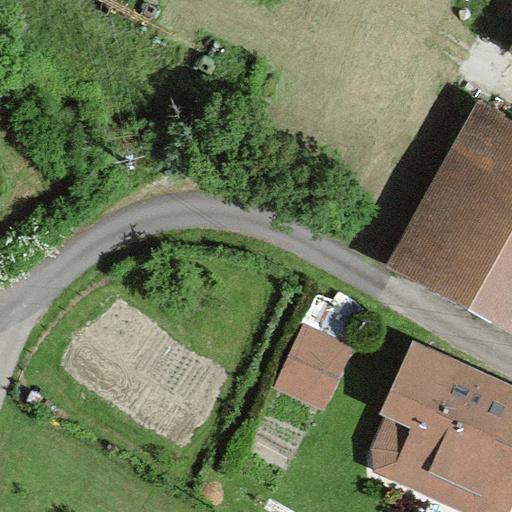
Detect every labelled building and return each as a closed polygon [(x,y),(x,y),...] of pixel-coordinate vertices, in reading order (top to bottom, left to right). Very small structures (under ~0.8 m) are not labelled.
[(511,333),(511,126),(483,111),(388,266),(511,333)] [(339,347),(309,334),(287,382),(317,395),(339,347)] [(406,458),(498,499),(511,470),(511,402),(415,357),(374,443),(406,458)] [(374,443),(371,443),(372,459),(372,474),(396,486),(408,459),(406,458),(374,443)] [(498,499),(408,459),(396,486),(430,501),(455,511),(494,511),(500,500),(498,499)]
